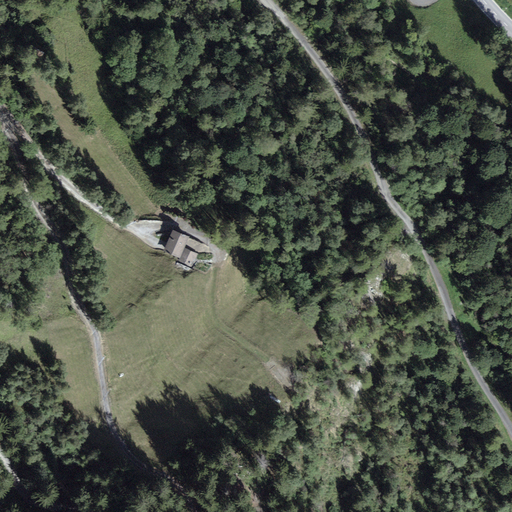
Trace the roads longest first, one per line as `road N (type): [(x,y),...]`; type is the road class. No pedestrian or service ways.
road 1 (unclassified): [(511,425),(470,357),(420,237),(384,187),(336,84),(266,0)]
road 2 (track): [(197,511),(156,473),(122,462),(105,417),(98,338),(70,295),(52,230),(0,131)]
road 3 (track): [(0,108),(65,190),(126,231),(177,224),(222,254)]
road 4 (unclassified): [(0,450),(36,500),(95,511)]
